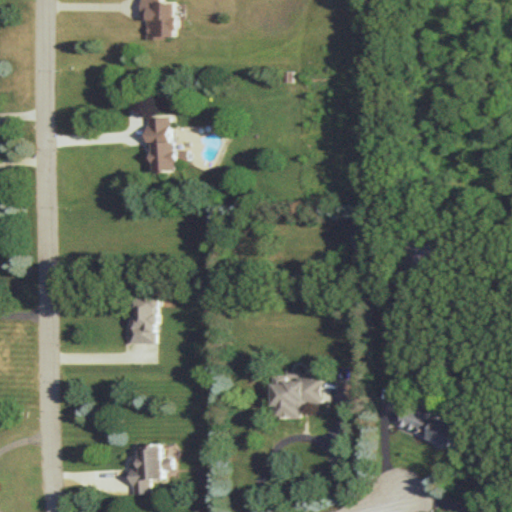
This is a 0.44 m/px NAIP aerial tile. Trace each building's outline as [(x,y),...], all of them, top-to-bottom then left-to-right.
[(144,0),(145,19),(149,19),(149,37),(180,37),(180,1),(164,1),(163,0),(144,0)] [(174,116),(151,116),(151,143),(156,143),(157,170),(181,170),(181,141),(174,141),(174,116)] [(438,243),(410,242),(409,270),(437,271),(438,243)] [(131,342),(161,343),(161,295),(138,295),(138,322),(131,322),(131,342)] [(304,417),(304,409),(309,409),(309,401),(325,402),(325,378),(289,377),(289,374),(276,373),(275,417),(304,417)] [(401,426),(456,445),(464,423),(409,403),(401,426)] [(153,493),(153,478),(167,478),(166,468),(176,468),(175,456),(165,456),(165,443),(141,444),(142,466),(134,466),(135,493),(153,493)] [(201,483),(215,483),(215,464),(200,465),(201,483)]
